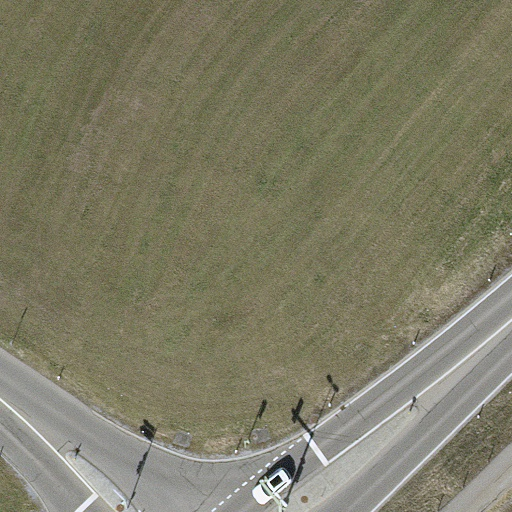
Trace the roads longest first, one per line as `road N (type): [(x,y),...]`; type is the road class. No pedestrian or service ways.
road 1 (secondary): [(305,511),(511,321)]
road 2 (tertiary): [(129,511),(0,397)]
